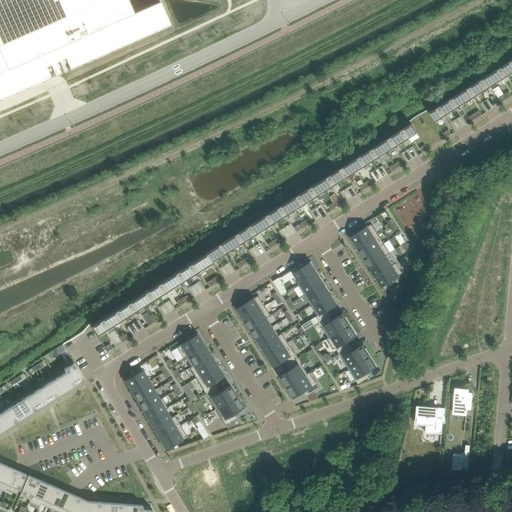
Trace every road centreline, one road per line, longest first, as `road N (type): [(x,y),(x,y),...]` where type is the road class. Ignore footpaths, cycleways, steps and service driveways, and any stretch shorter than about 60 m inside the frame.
road 1 (unclassified): [(0,148),(288,15)]
road 2 (residential): [(276,429),(507,348)]
road 3 (residential): [(511,113),(317,236)]
road 4 (residential): [(203,308),(276,429)]
road 5 (residential): [(317,236),(390,351)]
road 6 (residential): [(317,236),(203,308)]
road 7 (residential): [(158,471),(276,429)]
